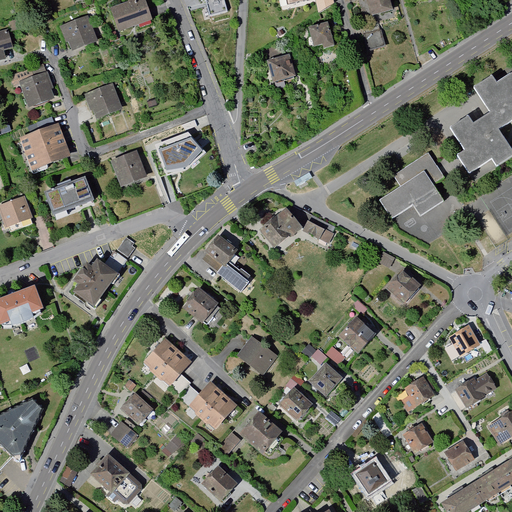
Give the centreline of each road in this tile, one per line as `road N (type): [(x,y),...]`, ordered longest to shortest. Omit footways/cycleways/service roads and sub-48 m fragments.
road 1 (secondary): [(194,232),(126,313),(27,511)]
road 2 (secondary): [(511,22),(245,189)]
road 3 (residential): [(271,511),(471,290)]
road 4 (residential): [(213,108),(84,156),(50,60)]
road 5 (residential): [(0,275),(162,214),(194,232)]
road 6 (residential): [(243,0),(230,152)]
